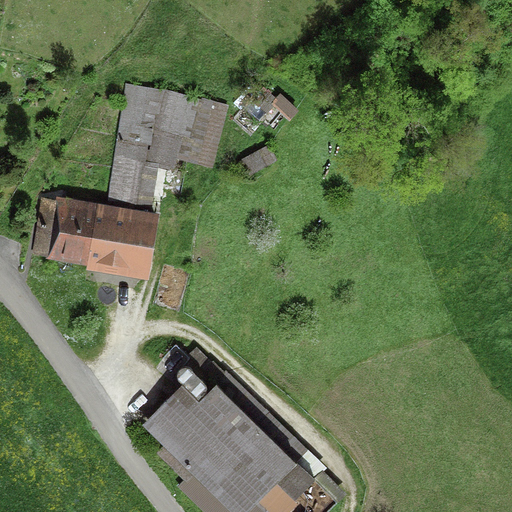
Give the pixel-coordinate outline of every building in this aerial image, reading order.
[(126,85),(123,103),(105,204),(132,208),(141,157),(171,166),(174,156),(208,164),(223,106),(165,90),(126,85)] [(242,161),(247,171),(271,158),(265,148),(242,161)] [(150,203),(159,204),(164,169),(155,168),(150,203)] [(53,255),(54,250),(145,266),(152,225),(61,209),(63,199),(59,198),(59,202),(41,200),(33,251),(53,255)] [(170,441),(160,451),(186,476),(193,469),(201,477),(204,474),(241,511),(243,511),(293,461),(214,382),(197,399),(181,383),(147,418),(170,441)]
